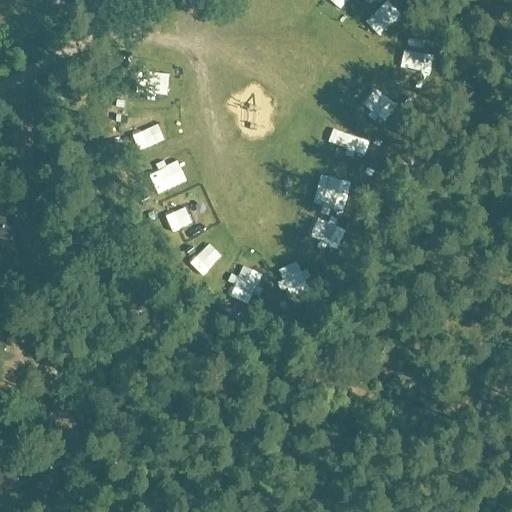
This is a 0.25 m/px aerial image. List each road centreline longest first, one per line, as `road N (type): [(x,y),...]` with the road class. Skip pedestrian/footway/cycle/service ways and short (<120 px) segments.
road 1 (track): [(64,511),(56,341),(15,80)]
road 2 (track): [(95,23),(173,47),(201,69),(224,137)]
